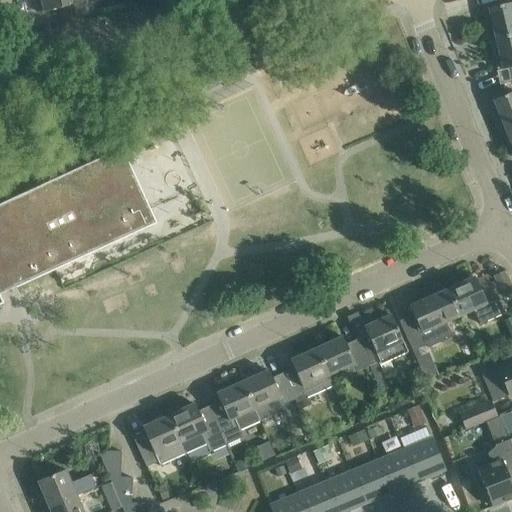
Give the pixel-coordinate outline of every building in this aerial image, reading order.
[(40,0),(44,12),(63,7),(66,19),(89,14),(85,0),(40,0)] [(495,39),(511,35),(511,5),(511,3),(488,8),(495,39)] [(511,74),(511,35),(495,39),(495,41),(491,42),(493,53),(498,52),(502,70),(509,68),(511,74)] [(511,126),(511,92),(492,100),(504,130),(511,126)] [(0,304),(2,303),(0,298),(0,294),(8,290),(54,269),(155,223),(149,209),(143,195),(136,181),(121,149),(95,161),(67,173),(4,202),(0,203),(0,304)] [(446,289),(458,316),(472,309),(479,324),(504,313),(489,280),(477,286),(473,277),(446,289)] [(445,322),(458,316),(446,289),(409,306),(413,315),(399,321),(413,353),(451,336),(445,322)] [(367,334),(357,339),(369,366),(380,360),(377,353),(383,351),(387,360),(405,352),(401,343),(403,342),(390,315),(364,327),(367,334)] [(356,371),(369,366),(357,339),(345,344),(342,337),(317,348),(328,375),(352,364),(356,371)] [(328,375),(317,348),(290,360),(293,368),(283,372),(294,400),(306,395),(307,398),(333,386),(328,375)] [(509,395),(511,393),(511,358),(481,372),(493,401),(509,395)] [(268,370),(242,382),(254,408),(278,397),(282,406),(294,400),(283,372),(271,378),(268,370)] [(414,374),(418,382),(418,387),(426,386),(425,380),(421,371),(414,374)] [(242,382),(216,394),(219,401),(209,406),(225,444),(241,437),(238,430),(259,421),(254,408),(242,382)] [(460,414),(466,429),(496,416),(489,401),(460,414)] [(194,404),(169,415),(180,441),(199,433),(208,452),(225,444),(209,406),(198,411),(194,404)] [(417,406),(407,410),(414,427),(424,423),(417,406)] [(185,454),(180,441),(169,415),(142,427),(146,435),(134,440),(146,467),(158,462),(159,465),(185,454)] [(378,426),(366,431),(369,439),(381,434),(378,426)] [(361,431),(349,436),(354,446),(365,441),(361,431)] [(431,438),(404,449),(417,481),(444,470),(431,438)] [(509,439),(508,440),(495,445),(496,450),(488,453),(491,463),(477,469),(480,478),(477,480),(484,499),(488,497),(491,506),(511,498),(511,448),(509,440),(509,439)] [(326,446),(312,452),(317,464),(331,458),(326,446)] [(404,449),(377,461),(391,492),(417,481),(404,449)] [(99,455),(110,481),(120,477),(121,452),(109,451),(99,455)] [(295,457),(284,462),(289,474),(300,469),(295,457)] [(238,470),(247,466),(244,459),(235,463),(238,470)] [(377,461),(350,472),(364,504),(391,492),(377,461)] [(49,508),(76,496),(65,470),(38,481),(49,508)] [(350,472),(324,483),(335,511),(343,511),(364,504),(350,472)] [(121,506),(131,502),(132,478),(120,477),(110,481),(121,506)] [(335,511),(324,483),(297,494),(304,511),(335,511)] [(156,489),(161,500),(167,497),(162,486),(156,489)] [(304,511),(297,494),(270,505),(272,511),(304,511)] [(82,511),(76,496),(49,508),(50,511),(82,511)] [(121,506),(123,511),(142,511),(143,503),(131,502),(121,506)]
